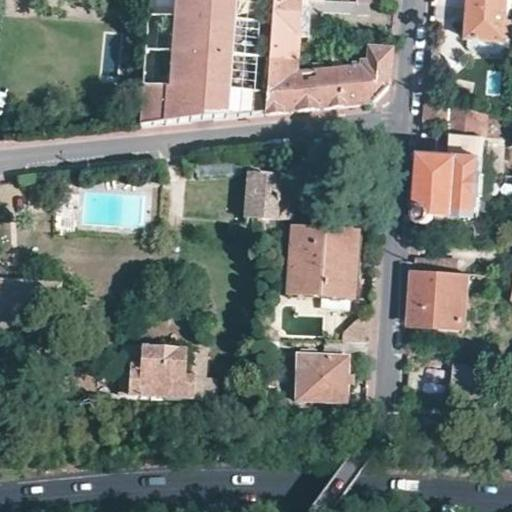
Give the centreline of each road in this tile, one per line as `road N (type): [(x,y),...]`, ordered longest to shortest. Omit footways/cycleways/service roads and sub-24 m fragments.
road 1 (primary): [(511,505),(299,487),(151,489),(0,504)]
road 2 (residential): [(0,158),(408,122)]
road 3 (residential): [(323,511),(389,405),(408,122)]
road 4 (residential): [(408,122),(415,0)]
